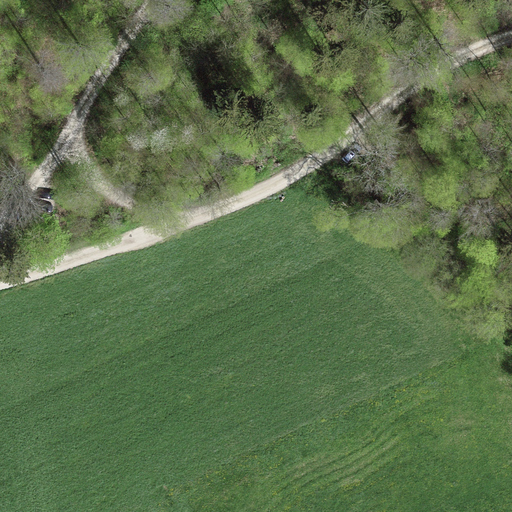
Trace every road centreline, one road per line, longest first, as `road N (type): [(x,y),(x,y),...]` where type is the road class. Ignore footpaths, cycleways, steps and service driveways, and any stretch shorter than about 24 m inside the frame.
road 1 (track): [(183,221),(295,172),(442,63),(511,36)]
road 2 (track): [(0,281),(183,221)]
road 3 (track): [(77,118),(85,165),(100,184),(183,221)]
